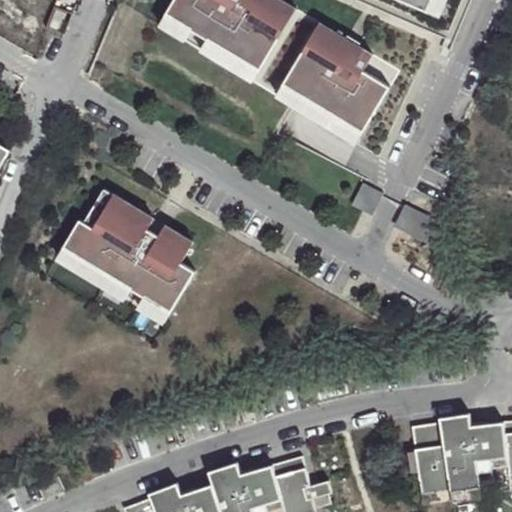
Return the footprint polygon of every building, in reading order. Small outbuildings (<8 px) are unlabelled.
[(80,0),(57,0),(48,23),(67,31),(80,0)] [(273,0),(174,0),(167,13),(193,29),(208,37),(259,67),(292,11),(273,0)] [(399,0),(431,13),(436,0),(399,0)] [(436,0),(431,13),(442,17),(449,0),(436,0)] [(193,29),(167,13),(159,27),(185,42),(193,29)] [(369,54),(316,24),(284,81),(363,125),(387,82),(362,68),(369,54)] [(208,37),(201,50),(252,80),(259,67),(208,37)] [(373,56),(367,70),(392,81),(398,67),(373,56)] [(284,81),(277,94),(355,138),(363,125),(284,81)] [(382,191),(362,180),(352,199),(371,210),(382,191)] [(177,260),(188,242),(100,190),(67,245),(130,282),(143,290),(170,305),(192,269),(177,260)] [(435,221),(404,203),(393,222),(433,244),(435,221)] [(122,296),(130,282),(67,245),(59,259),(122,296)] [(143,290),(135,305),(162,320),(170,305),(143,290)] [(461,357),(442,360),(445,383),(464,380),(461,357)] [(252,397),(241,400),(247,422),(258,418),(252,397)] [(234,402),(220,406),(227,429),(241,424),(234,402)] [(443,423),(414,427),(424,494),(453,490),(455,507),(485,503),(479,461),(492,459),(495,493),(511,490),(511,479),(511,476),(511,475),(511,422),(474,426),(472,414),(442,418),(443,423)] [(125,504),(128,511),(255,511),(254,506),(267,503),(269,511),(313,511),(318,511),(317,508),(333,503),(330,493),(334,492),(331,480),(313,485),(305,456),(244,472),(240,461),(211,469),(214,481),(184,491),(179,479),(151,489),(152,494),(125,504)] [(58,470),(37,480),(44,494),(65,484),(58,470)]
